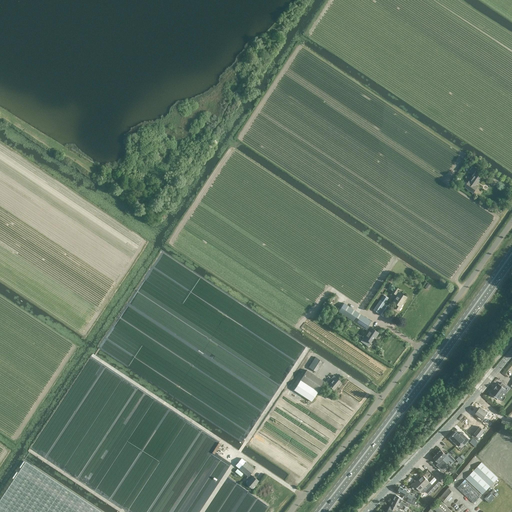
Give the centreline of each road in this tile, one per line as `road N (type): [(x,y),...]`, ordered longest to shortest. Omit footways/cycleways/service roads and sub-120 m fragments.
road 1 (unclassified): [(289,511),(511,221)]
road 2 (primary): [(511,252),(318,511)]
road 3 (tertiary): [(365,511),(511,351)]
road 4 (track): [(212,435),(92,355)]
road 5 (track): [(238,452),(306,349)]
road 6 (track): [(24,459),(29,451),(121,511)]
